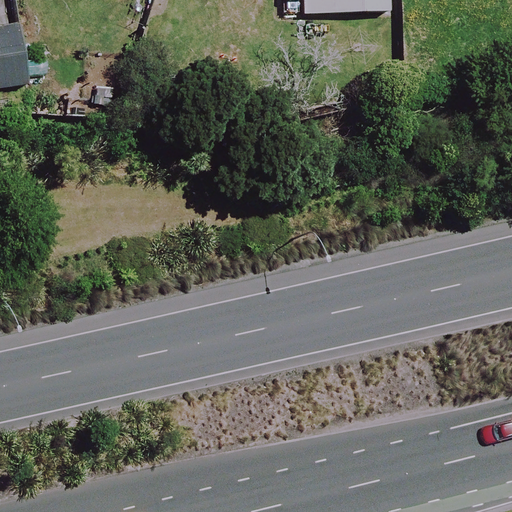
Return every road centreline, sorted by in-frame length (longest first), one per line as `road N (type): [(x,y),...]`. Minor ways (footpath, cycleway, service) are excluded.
road 1 (primary): [(0,384),(511,267)]
road 2 (primary): [(511,443),(240,511)]
